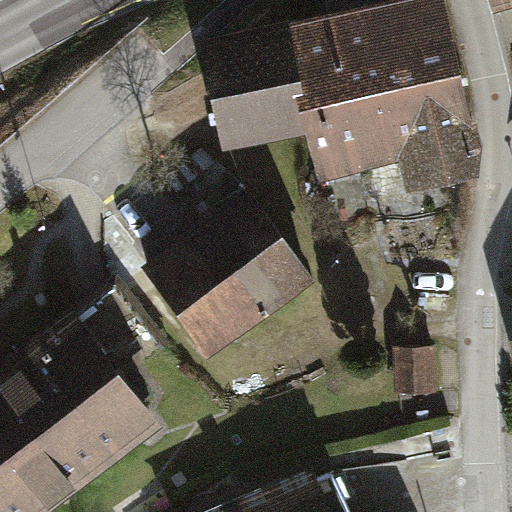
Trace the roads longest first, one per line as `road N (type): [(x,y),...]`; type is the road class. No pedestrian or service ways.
road 1 (residential): [(464,0),(491,71),(501,162),(479,366),(487,511)]
road 2 (residential): [(169,60),(127,77),(0,183)]
